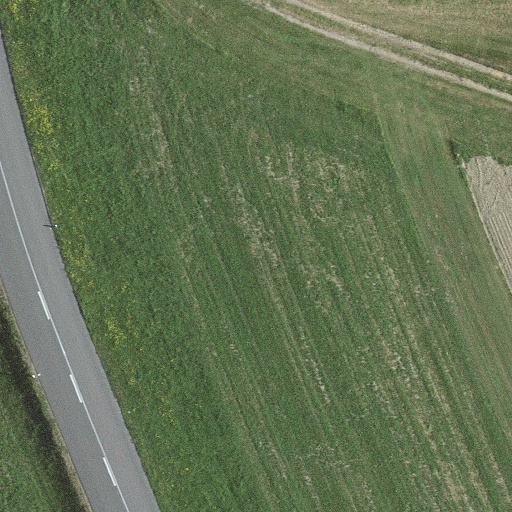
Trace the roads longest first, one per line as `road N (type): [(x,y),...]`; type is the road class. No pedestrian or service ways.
road 1 (secondary): [(0,164),(51,323),(127,511)]
road 2 (track): [(278,0),(511,88)]
